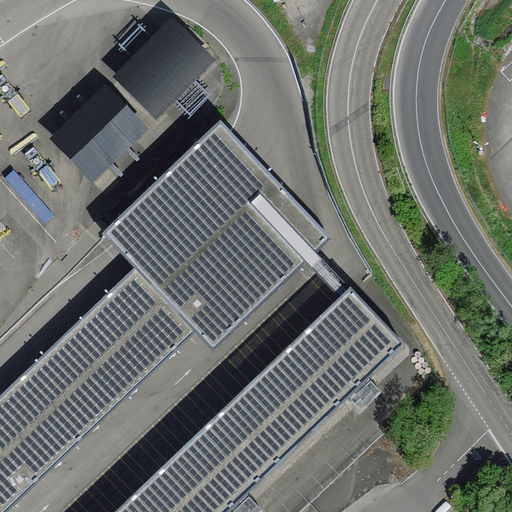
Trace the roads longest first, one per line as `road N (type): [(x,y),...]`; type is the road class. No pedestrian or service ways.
road 1 (tertiary): [(377,0),(349,79),(360,184),(511,433)]
road 2 (secondary): [(511,306),(446,209),(420,140),(420,59),(446,0)]
